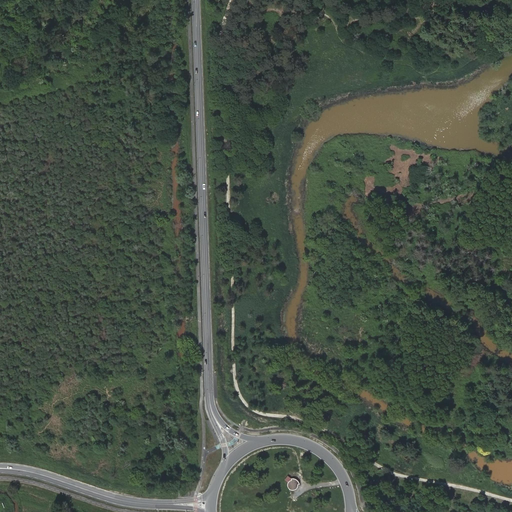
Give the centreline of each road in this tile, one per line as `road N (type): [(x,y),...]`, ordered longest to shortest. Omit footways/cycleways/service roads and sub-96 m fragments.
road 1 (secondary): [(210,406),(196,0)]
road 2 (secondary): [(0,468),(128,501),(178,503)]
road 3 (secondary): [(351,507),(338,467),(317,448),(290,438),(261,440)]
